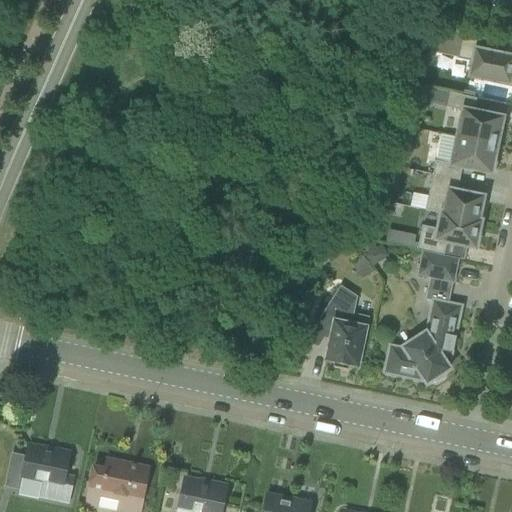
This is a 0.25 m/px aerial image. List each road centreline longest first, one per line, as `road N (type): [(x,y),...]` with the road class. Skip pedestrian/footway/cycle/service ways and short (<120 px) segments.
road 1 (residential): [(473,441),(0,342)]
road 2 (tertiary): [(0,189),(82,0)]
road 3 (residential): [(473,441),(511,250)]
